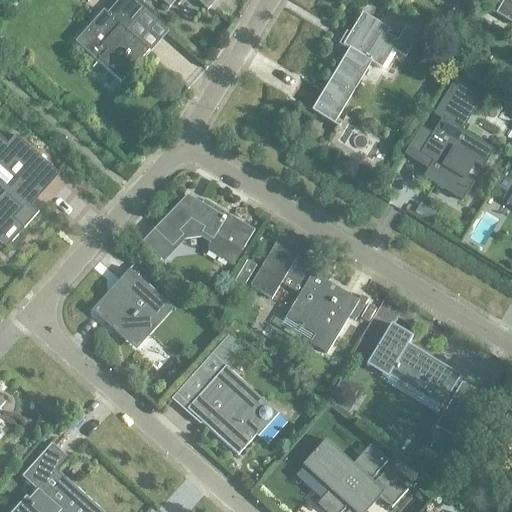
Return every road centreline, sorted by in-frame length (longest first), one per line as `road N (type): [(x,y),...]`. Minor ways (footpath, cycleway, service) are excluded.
road 1 (residential): [(244,511),(32,311),(130,195),(182,151)]
road 2 (residential): [(511,353),(182,151)]
road 3 (residential): [(182,151),(271,0)]
